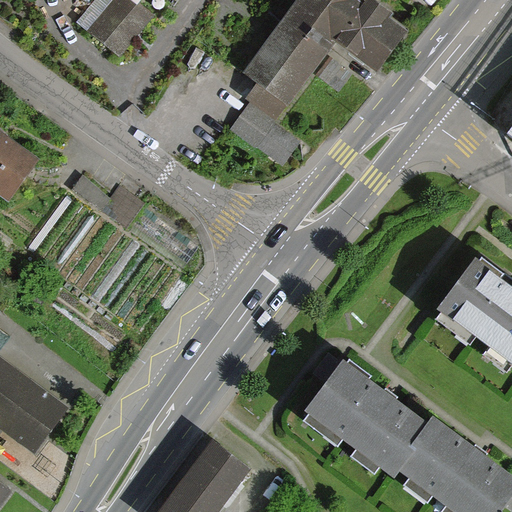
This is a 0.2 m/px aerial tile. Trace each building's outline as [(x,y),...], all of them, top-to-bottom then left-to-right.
[(93,0),(59,0),(57,4),(77,20),(93,0)] [(122,57),(154,14),(138,2),(139,0),(111,0),(88,32),(122,57)] [(301,141),(275,122),(333,44),(373,74),(406,29),(367,0),(295,0),(241,73),(255,84),(243,100),(249,104),(232,127),(283,165),(301,141)] [(0,203),(5,206),(37,161),(0,135),(0,203)] [(83,175),(73,187),(102,209),(111,197),(83,175)] [(147,203),(121,184),(103,209),(129,227),(147,203)] [(187,267),(202,246),(149,209),(134,230),(187,267)] [(511,297),(465,262),(427,311),(511,376),(511,297)] [(0,427),(38,456),(73,409),(0,355),(0,427)] [(430,428),(345,366),(312,411),(396,473),(400,468),(430,428)] [(460,511),(494,511),(511,488),(511,480),(477,454),(434,422),(430,428),(400,468),(460,511)] [(214,511),(246,470),(214,446),(163,511),(214,511)] [(0,475),(0,511),(2,511),(19,491),(0,475)]
